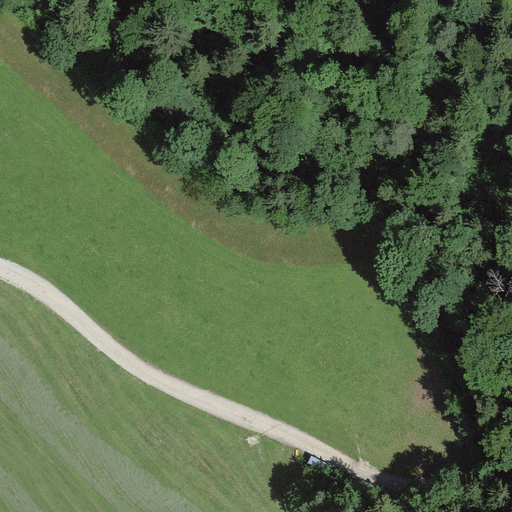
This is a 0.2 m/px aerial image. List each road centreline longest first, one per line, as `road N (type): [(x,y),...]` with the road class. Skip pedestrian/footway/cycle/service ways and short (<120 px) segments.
road 1 (track): [(364,470),(297,448),(132,368),(24,280),(0,270)]
road 2 (track): [(511,500),(432,491),(364,470)]
